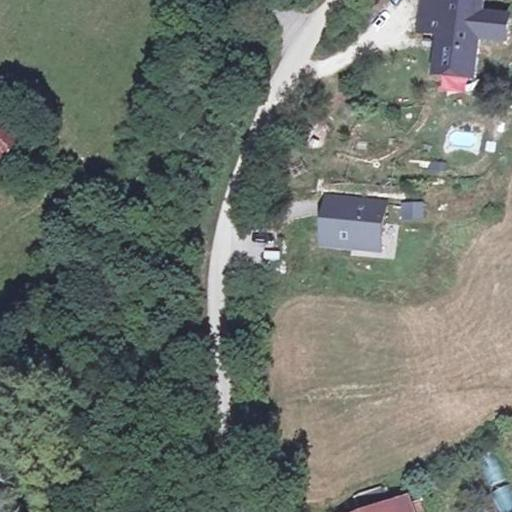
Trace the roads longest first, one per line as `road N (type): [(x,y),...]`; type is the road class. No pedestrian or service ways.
road 1 (residential): [(243,511),(221,379),(218,284),(257,137),(306,46)]
road 2 (track): [(0,331),(26,316),(54,325),(131,459),(198,511)]
